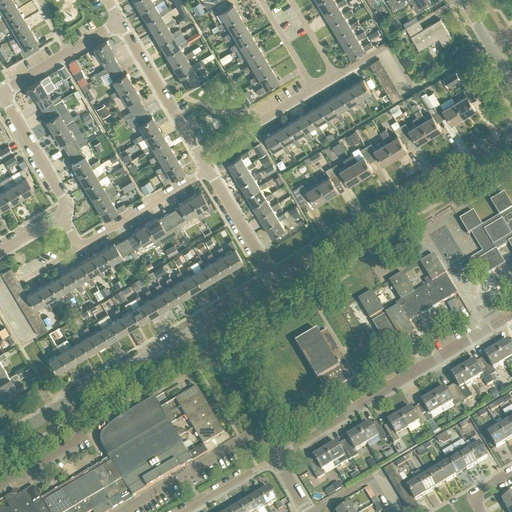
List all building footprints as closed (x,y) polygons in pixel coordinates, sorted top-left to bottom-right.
[(17,7),(12,0),(3,0),(0,2),(0,10),(2,14),(3,15),(17,7)] [(133,0),(140,10),(153,2),(154,4),(160,0),(133,0)] [(340,0),(337,2),(335,0),(321,0),(318,2),(325,13),(338,5),(339,6),(346,1),(345,0),(340,0)] [(417,11),(431,3),(428,0),(387,0),(394,11),(410,1),(412,3),(411,4),(413,6),(413,5),(417,11)] [(353,12),(365,5),(363,1),(351,9),(353,12)] [(158,11),(154,4),(153,2),(140,10),(146,21),(159,13),(160,15),(167,10),(165,6),(158,11)] [(182,16),(187,13),(181,3),(176,5),(182,16)] [(219,29),(226,25),(225,23),(238,15),(232,4),(219,12),(224,20),(216,25),(219,29)] [(343,13),(339,6),(338,5),(325,13),(331,24),(345,16),(345,17),(353,12),(351,9),(350,8),(343,13)] [(195,16),(203,11),(200,6),(192,10),(195,16)] [(10,26),(23,18),(17,7),(3,15),(2,14),(0,15),(0,20),(4,18),(9,25),(10,26)] [(164,21),(160,15),(159,13),(146,21),(153,32),(166,24),(166,25),(174,21),(172,17),(164,21)] [(245,26),(238,15),(225,23),(226,25),(230,31),(223,36),(225,40),(232,35),(231,34),(245,26)] [(349,24),(345,17),(345,16),(331,24),(338,34),(351,26),(352,28),(359,23),(357,19),(349,24)] [(30,29),(23,18),(10,26),(9,25),(1,29),(3,33),(11,29),(15,35),(16,37),(30,29)] [(443,44),(452,39),(439,18),(423,28),(418,20),(406,27),(419,49),(439,37),(443,44)] [(171,32),(166,25),(166,24),(153,32),(159,43),(172,35),(173,36),(180,32),(178,28),(171,32)] [(191,32),(197,28),(194,24),(188,28),(191,32)] [(251,36),(245,26),(231,34),(232,35),(236,42),(229,47),(231,50),(239,46),(238,44),(251,36)] [(356,35),(352,28),(351,26),(338,34),(344,45),(357,37),(358,39),(366,34),(364,30),(356,35)] [(30,29),(16,37),(15,35),(10,39),(8,40),(10,44),(17,39),(23,48),(19,50),(23,56),(38,47),(34,41),(36,40),(30,29)] [(369,39),(380,33),(377,29),(367,35),(369,39)] [(177,43),(173,36),(172,35),(159,43),(165,54),(179,46),(179,47),(187,43),(184,39),(177,43)] [(258,47),(251,36),(238,44),(239,46),(243,53),(235,57),(238,61),(245,57),(244,55),(258,47)] [(350,56),(364,48),(364,49),(372,44),(370,41),(362,45),(358,39),(357,37),(344,45),(350,56)] [(99,76),(106,71),(105,70),(117,63),(111,52),(112,51),(106,40),(92,48),(104,67),(96,72),(99,76)] [(184,54),(179,47),(179,46),(165,54),(172,64),(185,56),(186,58),(200,49),(198,45),(184,54)] [(264,58),(258,47),(244,55),(245,57),(249,64),(242,68),(244,72),(252,68),(251,66),(264,58)] [(190,65),(186,58),(185,56),(172,64),(178,75),(191,67),(192,69),(200,64),(197,60),(190,65)] [(257,77),(271,69),(264,58),(251,66),(252,68),(256,74),(248,79),(251,83),(258,78),(257,77)] [(379,58),(370,64),(373,69),(382,63),(379,58)] [(73,73),(80,69),(74,59),(68,62),(70,65),(68,66),(73,73)] [(123,73),(117,63),(105,70),(106,71),(117,89),(109,94),(111,97),(119,93),(118,92),(132,83),(125,72),(123,73)] [(385,68),(382,63),(373,69),(376,74),(385,68)] [(57,69),(63,78),(69,75),(63,65),(57,69)] [(196,76),(192,69),(191,67),(178,75),(185,86),(197,79),(198,80),(206,75),(204,71),(196,76)] [(379,79),(388,73),(385,68),(376,74),(379,79)] [(264,87),(277,80),(271,69),(257,77),(258,78),(262,85),(255,90),(257,94),(265,89),(264,87)] [(448,86),(461,79),(456,71),(443,78),(448,86)] [(391,78),(388,73),(379,79),(381,83),(391,78)] [(41,109),(53,102),(53,103),(60,98),(58,95),(51,99),(47,92),(53,88),(46,76),(39,80),(26,88),(33,99),(34,98),(41,109)] [(360,98),(362,97),(369,93),(373,101),(377,98),(372,90),(371,91),(363,78),(352,85),(360,98)] [(384,88),(393,82),(391,78),(381,83),(384,88)] [(396,87),(393,82),(384,88),(387,92),(396,87)] [(138,94),(132,83),(118,92),(119,93),(129,111),(122,115),(125,119),(132,115),(131,113),(143,106),(137,95),(138,94)] [(471,101),(476,98),(468,84),(462,88),(466,94),(455,100),(463,115),(475,108),(471,101)] [(351,104),(358,99),(363,107),(366,105),(362,97),(360,98),(352,85),(341,91),(349,105),(351,104)] [(399,91),(396,87),(387,92),(390,97),(399,91)] [(81,95),(77,89),(73,91),(76,98),(81,95)] [(253,100),(247,90),(240,94),(246,104),(253,100)] [(340,110),(347,106),(352,113),(356,111),(351,104),(349,105),(341,91),(330,98),(338,111),(340,110)] [(402,96),(399,91),(390,97),(393,102),(402,96)] [(428,108),(433,105),(426,92),(420,96),(428,108)] [(59,113),(67,109),(61,98),(60,98),(53,103),(59,113)] [(329,116),(336,112),(341,120),(345,117),(340,110),(338,111),(330,98),(320,104),(328,117),(329,116)] [(463,115),(455,100),(442,107),(439,102),(434,105),(442,119),(448,115),(452,122),(463,115)] [(396,115),(407,109),(402,101),(391,107),(396,115)] [(59,113),(53,103),(53,102),(41,109),(47,119),(45,120),(52,131),(65,123),(66,124),(73,120),(71,116),(64,120),(59,113)] [(102,118),(109,113),(104,104),(96,109),(102,118)] [(319,123),(326,119),(330,126),(334,124),(329,116),(328,117),(320,104),(309,111),(317,124),(319,123)] [(441,128),(437,122),(442,119),(434,105),(433,105),(428,108),(432,114),(425,118),(419,108),(414,111),(420,121),(429,136),(441,128)] [(143,106),(131,113),(132,115),(139,126),(143,132),(135,137),(138,141),(145,136),(144,134),(157,126),(151,115),(149,116),(143,106)] [(308,129),(315,125),(319,133),(323,130),(319,123),(317,124),(309,111),(298,117),(306,130),(308,129)] [(429,136),(420,121),(414,111),(417,116),(412,118),(416,124),(408,128),(405,122),(399,125),(408,139),(413,136),(417,143),(429,136)] [(93,119),(89,113),(84,116),(88,122),(93,119)] [(297,136),(304,131),(309,139),(312,137),(308,129),(306,130),(298,117),(287,123),(295,137),(297,136)] [(76,142),(66,124),(65,123),(52,131),(58,142),(60,141),(66,152),(78,145),(79,146),(86,142),(84,138),(76,142)] [(286,142),(293,138),(297,145),(301,143),(297,136),(295,137),(287,123),(277,130),(285,143),(286,142)] [(407,149),(403,142),(408,139),(399,125),(394,128),(398,134),(392,137),(386,128),(380,131),(386,141),(395,156),(407,149)] [(164,137),(157,126),(144,134),(145,136),(149,143),(142,147),(144,151),(151,147),(150,145),(164,137)] [(291,149),(286,142),(285,143),(277,130),(266,136),(274,150),(282,144),(287,152),(291,149)] [(351,145),(360,140),(354,131),(346,136),(351,145)] [(170,148),(164,137),(150,145),(151,147),(155,154),(148,158),(150,162),(158,157),(157,156),(170,148)] [(98,153),(104,150),(99,141),(93,144),(98,153)] [(395,156),(386,141),(374,148),(371,142),(365,146),(373,160),(379,156),(383,163),(395,156)] [(254,146),(260,156),(266,153),(260,143),(254,146)] [(0,149),(0,156),(1,158),(11,151),(8,145),(0,149)] [(89,164),(79,146),(78,145),(66,152),(72,162),(71,163),(77,174),(91,166),(92,168),(99,163),(96,159),(89,164)] [(353,153),(348,156),(360,177),(373,169),(369,162),(373,160),(365,146),(360,149),(363,155),(357,159),(353,153)] [(177,159),(170,148),(157,156),(158,157),(162,164),(155,169),(157,173),(165,169),(163,167),(177,159)] [(240,155),(228,163),(234,173),(247,166),(246,165),(242,158),(250,154),(247,150),(240,155)] [(313,162),(322,157),(318,151),(310,156),(313,162)] [(3,161),(6,168),(17,161),(14,155),(3,161)] [(266,167),(273,163),(268,155),(261,159),(266,167)] [(336,163),(331,167),(339,180),(345,177),(349,184),(360,177),(348,156),(342,159),(346,165),(339,169),(336,163)] [(280,170),(290,164),(287,158),(277,164),(280,170)] [(170,178),(183,170),(177,159),(163,167),(165,169),(169,175),(161,180),(164,184),(171,179),(170,178)] [(253,176),(252,175),(248,168),(256,164),(253,160),(246,165),(247,166),(234,173),(241,184),(253,176)] [(133,163),(131,164),(130,162),(126,164),(132,173),(137,170),(133,163)] [(299,167),(302,171),(307,168),(305,163),(299,167)] [(268,174),(276,169),(273,164),(265,168),(268,174)] [(96,174),(92,168),(91,166),(77,174),(84,185),(97,177),(98,179),(105,174),(103,170),(96,174)] [(121,174),(125,172),(121,166),(112,171),(115,175),(120,172),(121,174)] [(337,190),(333,183),(339,180),(331,167),(325,170),(329,175),(317,183),(326,197),(337,190)] [(33,190),(25,177),(26,176),(21,168),(11,174),(15,182),(14,183),(22,196),(33,190)] [(259,185),(255,179),(262,174),(260,171),(252,175),(253,176),(241,184),(247,194),(259,187),(259,185)] [(14,183),(15,182),(11,174),(0,180),(0,181),(4,188),(3,189),(11,203),(22,196),(14,183)] [(277,184),(283,180),(279,175),(274,178),(277,184)] [(126,176),(115,182),(117,186),(128,179),(126,176)] [(102,186),(98,179),(97,177),(84,185),(90,196),(103,188),(104,189),(112,185),(109,181),(102,186)] [(144,193),(153,188),(149,180),(139,186),(144,193)] [(3,189),(4,188),(0,181),(0,190),(0,191),(0,209),(11,203),(3,189)] [(266,197),(265,196),(261,189),(268,185),(266,181),(259,185),(259,187),(247,194),(253,204),(266,197)] [(326,197),(317,183),(306,189),(302,183),(297,186),(306,200),(310,197),(315,204),(326,197)] [(109,196),(104,189),(103,188),(90,196),(97,206),(110,199),(111,200),(118,196),(116,192),(109,196)] [(272,207),(271,205),(267,199),(279,192),(277,188),(265,196),(266,197),(253,204),(259,214),(272,207)] [(200,190),(189,197),(197,210),(198,209),(205,205),(210,213),(214,211),(209,203),(207,203),(200,190)] [(474,213),(460,222),(469,236),(471,235),(482,253),(459,267),(462,272),(479,263),(487,277),(505,266),(497,252),(509,245),(511,250),(511,206),(505,195),(491,203),(499,217),(483,227),(474,213)] [(203,217),(198,209),(197,210),(189,197),(178,204),(178,205),(168,212),(175,223),(177,222),(194,212),(199,219),(203,217)] [(117,212),(125,207),(123,203),(115,207),(111,200),(110,199),(97,206),(103,217),(116,210),(117,212)] [(277,216),(273,209),(280,205),(278,201),(271,205),(272,207),(259,214),(265,225),(278,217),(277,216)] [(294,217),(300,214),(296,206),(289,210),(294,217)] [(181,230),(177,222),(175,223),(168,212),(158,218),(157,216),(145,223),(153,236),(155,235),(173,225),(177,232),(181,230)] [(284,212),(277,216),(278,217),(265,225),(272,235),(284,228),(280,220),(287,216),(284,212)] [(160,243),(155,235),(153,236),(145,223),(134,230),(135,231),(125,237),(132,249),(133,248),(151,238),(156,245),(160,243)] [(138,256),(133,248),(132,249),(125,237),(114,244),(113,242),(102,249),(110,262),(112,261),(129,250),(134,258),(138,256)] [(208,247),(214,244),(211,238),(204,241),(208,247)] [(241,260),(234,248),(235,247),(230,239),(227,242),(231,249),(224,253),(223,254),(231,266),(241,260)] [(199,250),(205,247),(202,241),(196,244),(199,250)] [(165,249),(168,256),(177,251),(174,244),(165,249)] [(223,254),(224,253),(220,246),(216,248),(221,255),(214,259),(213,260),(220,273),(231,266),(223,254)] [(116,269),(112,261),(110,262),(102,249),(91,255),(99,268),(101,268),(108,264),(112,271),(116,269)] [(185,259),(191,255),(189,250),(182,254),(185,259)] [(213,260),(214,259),(210,252),(206,254),(210,261),(204,265),(202,266),(210,279),(220,273),(213,260)] [(106,275),(101,268),(99,268),(91,255),(81,262),(89,275),(90,274),(97,270),(102,278),(106,275)] [(176,265),(182,261),(178,255),(172,259),(176,265)] [(408,324),(454,296),(457,295),(434,256),(420,265),(432,284),(415,294),(403,275),(389,283),(401,302),(383,313),(372,294),(358,302),(370,321),(371,321),(388,349),(400,341),(401,343),(415,335),(408,324)] [(202,266),(204,265),(200,258),(196,260),(200,267),(193,271),(192,272),(200,285),(210,279),(202,266)] [(95,282),(90,274),(89,275),(81,262),(70,268),(78,281),(79,280),(86,276),(91,284),(95,282)] [(192,272),(193,271),(189,264),(185,266),(190,273),(183,277),(182,278),(189,291),(200,285),(192,272)] [(4,279),(13,273),(10,268),(1,273),(4,279)] [(84,288),(79,280),(78,281),(70,268),(59,275),(67,288),(68,287),(75,283),(80,291),(84,288)] [(182,278),(183,277),(179,270),(175,272),(179,279),(173,283),(171,284),(179,297),(189,291),(182,278)] [(146,274),(150,280),(155,277),(151,271),(146,274)] [(16,277),(13,273),(4,279),(7,283),(16,277)] [(73,295),(68,287),(67,288),(59,275),(48,281),(56,294),(58,293),(64,289),(69,297),(73,295)] [(171,284),(173,283),(169,276),(165,279),(169,286),(163,290),(161,290),(169,303),(179,297),(171,284)] [(10,288),(19,282),(16,277),(7,283),(10,288)] [(62,301),(58,293),(56,294),(48,281),(37,288),(45,301),(47,300),(54,296),(58,303),(62,301)] [(22,287),(19,282),(10,288),(12,293),(22,287)] [(161,290),(163,290),(158,282),(155,285),(159,292),(152,296),(151,297),(159,309),(169,303),(161,290)] [(107,288),(106,288),(105,285),(99,289),(100,292),(103,296),(109,292),(107,288)] [(127,299),(134,294),(129,285),(121,289),(127,299)] [(25,292),(22,287),(12,293),(15,297),(25,292)] [(51,308),(47,300),(45,301),(37,288),(26,294),(28,296),(30,301),(33,306),(34,307),(43,302),(47,310),(51,308)] [(119,302),(126,298),(121,289),(114,293),(119,302)] [(151,297),(152,296),(148,289),(144,291),(149,298),(142,302),(141,303),(148,316),(159,309),(151,297)] [(18,302),(28,296),(25,292),(15,297),(18,302)] [(141,303),(142,302),(138,295),(134,297),(138,304),(132,308),(130,309),(138,322),(148,316),(141,303)] [(21,307),(30,301),(28,296),(18,302),(21,307)] [(24,311),(33,306),(30,301),(21,307),(24,311)] [(130,309),(132,308),(128,301),(124,303),(128,310),(121,314),(120,315),(128,328),(138,322),(130,309)] [(36,311),(34,307),(33,306),(24,311),(27,316),(36,311)] [(120,315),(121,314),(117,307),(113,309),(118,316),(111,320),(110,321),(117,334),(128,328),(120,315)] [(39,315),(36,311),(27,316),(29,321),(39,315)] [(110,321),(111,320),(107,313),(103,315),(107,322),(101,326),(99,327),(107,340),(117,334),(110,321)] [(32,325),(41,320),(39,315),(29,321),(32,325)] [(46,324),(51,321),(47,315),(42,318),(46,324)] [(99,327),(101,326),(97,319),(93,322),(97,329),(91,333),(89,333),(97,346),(107,340),(99,327)] [(35,330),(44,324),(41,320),(32,325),(35,330)] [(38,335),(47,329),(44,324),(35,330),(38,335)] [(89,333),(91,333),(86,325),(83,328),(87,335),(80,339),(79,340),(87,352),(97,346),(89,333)] [(56,337),(62,334),(58,327),(52,330),(56,337)] [(363,330),(370,340),(375,337),(369,327),(363,330)] [(328,395),(355,378),(327,331),(320,336),(317,331),(295,344),(318,382),(319,381),(328,395)] [(79,340),(80,339),(76,332),(72,334),(77,341),(70,345),(69,346),(76,359),(87,352),(79,340)] [(9,344),(14,341),(10,335),(5,338),(9,344)] [(69,346),(70,345),(66,338),(62,340),(65,345),(63,346),(64,348),(60,351),(58,352),(66,365),(76,359),(69,346)] [(505,363),(511,359),(511,342),(509,344),(508,342),(496,349),(505,363)] [(58,352),(60,351),(56,344),(52,346),(56,353),(48,358),(55,371),(66,365),(58,352)] [(494,370),(505,363),(496,349),(484,356),(486,358),(481,361),(490,377),(496,374),(494,370)] [(4,352),(0,354),(0,377),(3,382),(10,378),(9,377),(0,361),(0,359),(6,356),(4,352)] [(471,383),(482,377),(485,381),(490,377),(481,361),(475,364),(474,362),(463,369),(471,383)] [(34,375),(29,367),(19,373),(21,377),(26,374),(28,379),(34,375)] [(465,387),(471,383),(463,369),(450,376),(456,385),(451,387),(461,404),(472,398),(465,387)] [(11,381),(18,376),(16,372),(9,377),(10,378),(3,382),(0,377),(0,392),(2,397),(16,389),(11,381)] [(442,410),(453,403),(455,408),(461,404),(451,387),(446,391),(444,389),(433,395),(442,410)] [(195,388),(159,409),(159,410),(165,406),(175,401),(184,416),(204,403),(195,388)] [(493,401),(500,397),(496,391),(490,394),(493,401)] [(430,417),(442,410),(433,395),(422,402),(423,404),(417,408),(427,424),(433,421),(430,417)] [(505,406),(511,403),(508,398),(502,401),(504,404),(504,405),(505,406)] [(185,452),(182,446),(177,439),(175,435),(173,432),(170,428),(169,429),(152,401),(151,400),(123,417),(111,425),(103,433),(101,434),(100,436),(99,439),(99,441),(99,443),(100,446),(101,448),(107,458),(108,460),(129,496),(131,499),(135,497),(138,495),(167,478),(176,473),(192,463),(187,456),(185,452)] [(193,431),(214,419),(204,403),(184,416),(193,431)] [(408,430),(419,423),(422,428),(427,424),(417,408),(412,411),(411,409),(400,416),(408,430)] [(397,437),(408,430),(400,416),(387,423),(389,425),(384,428),(394,444),(399,441),(397,437)] [(175,423),(172,417),(166,420),(170,426),(175,423)] [(511,439),(511,427),(506,417),(505,417),(507,421),(503,423),(504,425),(499,428),(507,442),(511,439)] [(223,435),(214,419),(193,431),(202,446),(203,447),(223,435)] [(461,430),(468,426),(466,422),(459,426),(461,430)] [(381,443),(386,439),(376,423),(371,426),(370,424),(358,431),(367,445),(378,438),(381,443)] [(507,442),(499,428),(498,429),(497,427),(492,430),(493,431),(488,435),(497,449),(507,442)] [(179,433),(175,435),(177,439),(184,435),(182,431),(179,433)] [(355,452),(367,445),(358,431),(347,438),(348,439),(343,443),(353,459),(358,456),(355,452)] [(449,431),(443,435),(445,439),(452,436),(449,431)] [(439,443),(445,439),(443,435),(436,439),(439,443)] [(469,451),(477,465),(488,458),(478,442),(473,446),(474,448),(469,451)] [(347,463),(353,459),(343,443),(338,446),(336,444),(325,451),(333,465),(344,458),(347,463)] [(466,446),(456,452),(467,471),(477,465),(469,451),(466,446)] [(195,452),(187,456),(192,463),(207,454),(203,447),(195,452)] [(192,448),(185,452),(187,456),(195,452),(194,451),(192,448)] [(322,472),(333,465),(325,451),(313,458),(314,459),(307,463),(318,480),(325,476),(322,472)] [(387,462),(395,457),(392,452),(384,457),(387,462)] [(456,452),(445,458),(447,461),(456,477),(467,471),(456,452)] [(129,496),(110,463),(108,460),(99,465),(121,501),(129,496)] [(371,471),(377,468),(373,460),(367,463),(371,471)] [(404,464),(402,460),(395,464),(398,468),(404,464)] [(456,477),(447,461),(442,464),(443,466),(438,469),(437,467),(446,483),(456,477)] [(121,501),(99,465),(89,471),(112,510),(122,504),(120,501),(121,501)] [(386,475),(395,470),(393,465),(384,471),(386,475)] [(446,483),(437,467),(432,470),(433,472),(428,475),(427,473),(426,474),(436,490),(446,483)] [(389,480),(398,474),(395,470),(386,475),(389,480)] [(112,510),(89,471),(59,489),(72,511),(111,511),(112,511),(112,510)] [(354,483),(361,479),(357,472),(350,476),(354,483)] [(392,485),(401,479),(398,474),(389,480),(392,485)] [(426,474),(422,476),(423,478),(418,481),(417,479),(416,480),(425,496),(436,490),(426,474)] [(395,489),(404,484),(401,479),(392,485),(395,489)] [(425,496),(416,480),(405,486),(407,489),(410,494),(412,498),(415,502),(425,496)] [(336,494),(342,490),(338,483),(332,487),(336,494)] [(398,494),(407,489),(405,486),(404,484),(395,489),(398,494)] [(47,511),(43,505),(40,500),(33,488),(16,498),(14,494),(0,502),(0,511),(47,511)] [(72,511),(59,489),(40,500),(43,505),(47,511),(72,511)] [(401,499),(410,494),(407,489),(398,494),(401,499)] [(265,509),(267,508),(273,504),(277,511),(281,509),(277,502),(275,503),(267,490),(257,496),(265,509)] [(403,504),(412,498),(410,494),(401,499),(403,504)] [(511,495),(503,501),(509,511),(511,509),(511,495)] [(260,511),(263,511),(268,511),(267,508),(265,509),(257,496),(246,502),(252,511),(260,511)] [(415,503),(415,502),(412,498),(403,504),(406,509),(415,503)] [(375,499),(371,501),(375,508),(379,506),(375,499)] [(252,511),(246,502),(236,508),(238,511),(252,511)] [(408,511),(411,511),(418,508),(415,503),(406,509),(408,511)]
